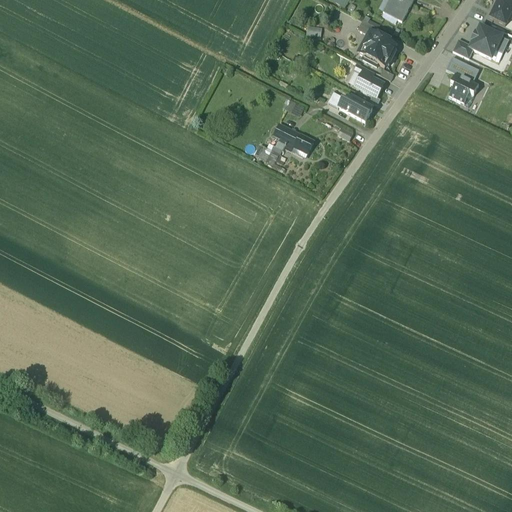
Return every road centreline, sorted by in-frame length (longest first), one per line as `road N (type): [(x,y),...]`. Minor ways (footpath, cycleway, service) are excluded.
road 1 (track): [(155,511),(330,208)]
road 2 (residential): [(468,0),(330,208)]
road 3 (track): [(103,0),(321,112)]
road 4 (track): [(176,474),(0,387)]
